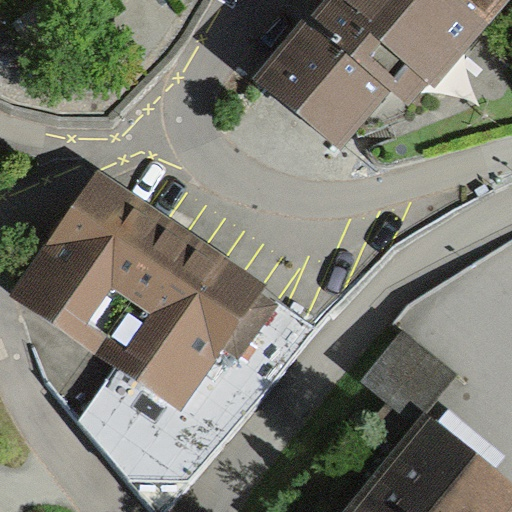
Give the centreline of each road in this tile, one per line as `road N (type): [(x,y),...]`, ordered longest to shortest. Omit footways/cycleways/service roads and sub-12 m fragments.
road 1 (residential): [(511,213),(402,274),(206,511)]
road 2 (residential): [(183,120),(211,160),(268,188),(340,195),(511,151)]
road 3 (residential): [(183,120),(144,133),(78,134),(0,119)]
road 4 (residential): [(235,0),(193,69),(183,120)]
